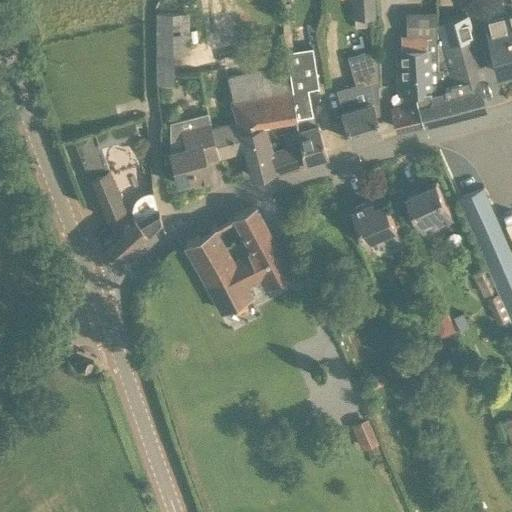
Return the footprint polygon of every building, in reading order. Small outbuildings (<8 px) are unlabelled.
[(372,0),(351,0),(353,18),(354,18),(355,27),(369,27),(368,17),(373,17),(372,0)] [(511,8),(482,16),(487,32),(498,74),(511,70),(511,8)] [(155,13),(155,58),(172,58),(172,54),(185,54),(185,35),(185,13),(155,13)] [(436,26),(436,34),(437,58),(428,59),(429,70),(430,90),(414,92),(421,122),(422,121),(421,121),(450,114),(445,98),(444,86),(450,85),(445,71),(450,70),(444,46),(473,38),(473,37),(467,17),(436,26)] [(403,107),(389,110),(395,128),(421,122),(414,92),(430,90),(429,70),(428,59),(437,58),(436,34),(434,33),(411,34),(406,34),(399,34),(400,49),(402,94),(401,94),(403,107)] [(477,36),(473,37),(473,38),(444,46),(450,70),(445,71),(450,85),(444,86),(445,98),(450,114),(484,105),(476,76),(471,77),(468,65),(483,61),(477,36)] [(312,46),(286,50),(288,66),(291,90),(294,111),(299,143),(302,162),(327,154),(327,153),(317,123),(315,124),(311,113),(306,87),(318,85),(312,46)] [(354,83),(336,88),(341,110),(350,141),(380,132),(375,115),(379,113),(377,82),(377,81),(374,48),(346,56),(354,83)] [(212,128),(216,144),(219,156),(246,149),(253,176),(289,166),(302,162),(299,143),(268,152),(259,121),(294,111),(291,90),(288,66),(259,71),(227,79),(238,122),(212,128)] [(216,144),(212,128),(208,114),(193,117),(195,125),(181,128),(186,146),(170,150),(177,181),(194,177),(194,179),(209,175),(202,148),(216,144)] [(115,141),(111,126),(94,131),(100,146),(115,141)] [(284,145),(299,142),(296,129),(281,132),(284,145)] [(101,150),(80,159),(87,177),(108,168),(101,150)] [(108,168),(87,177),(103,218),(125,209),(108,168)] [(426,228),(439,223),(453,217),(437,181),(408,194),(420,221),(419,222),(423,232),(427,230),(426,228)] [(459,199),(511,321),(511,253),(484,188),(459,199)] [(132,215),(100,243),(116,263),(149,234),(162,221),(161,220),(157,205),(154,202),(153,193),(148,193),(144,194),(140,196),(137,198),(134,201),(133,205),(132,211),(132,215)] [(354,209),(370,246),(385,239),(383,234),(397,228),(385,201),(375,205),(373,201),(354,209)] [(289,276),(253,206),(234,215),(185,243),(220,308),(243,296),(245,299),(253,295),(247,285),(258,280),(264,290),(267,289),(266,288),(289,276)] [(486,268),(474,274),(484,296),(497,290),(486,268)] [(498,292),(486,297),(497,323),(509,318),(498,292)] [(446,309),(431,315),(436,326),(450,319),(446,309)] [(463,311),(451,316),(458,333),(471,327),(463,311)] [(82,357),(78,366),(79,367),(80,372),(85,374),(89,371),(93,362),(82,357)] [(382,373),(364,382),(370,393),(387,384),(382,373)] [(378,443),(367,418),(351,424),(361,449),(378,443)] [(511,418),(503,422),(509,437),(511,444),(511,418)]
